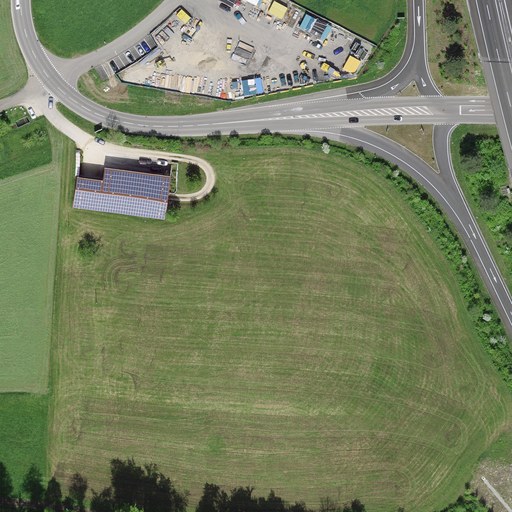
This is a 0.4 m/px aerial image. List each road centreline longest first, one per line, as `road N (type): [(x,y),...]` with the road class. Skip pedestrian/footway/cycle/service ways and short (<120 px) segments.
road 1 (tertiary): [(310,116),(123,123),(89,112),(49,79)]
road 2 (motorway): [(310,116),(388,145),(454,202)]
road 3 (unclassified): [(49,79),(111,53),(179,0)]
road 4 (track): [(0,502),(129,511)]
road 5 (motorway): [(454,202),(511,313)]
